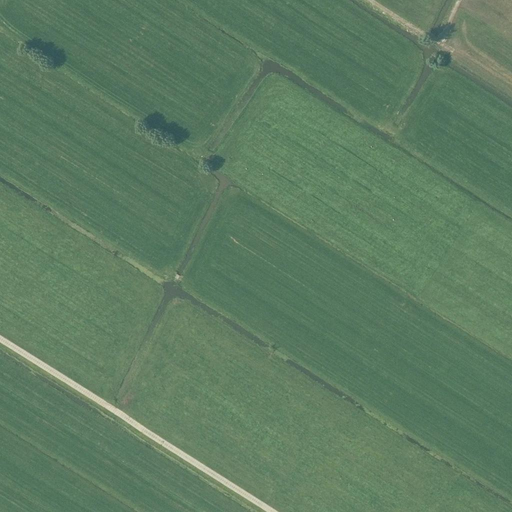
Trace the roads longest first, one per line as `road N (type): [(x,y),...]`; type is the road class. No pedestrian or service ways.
road 1 (track): [(273,511),(0,339)]
road 2 (track): [(367,0),(438,46),(461,0)]
